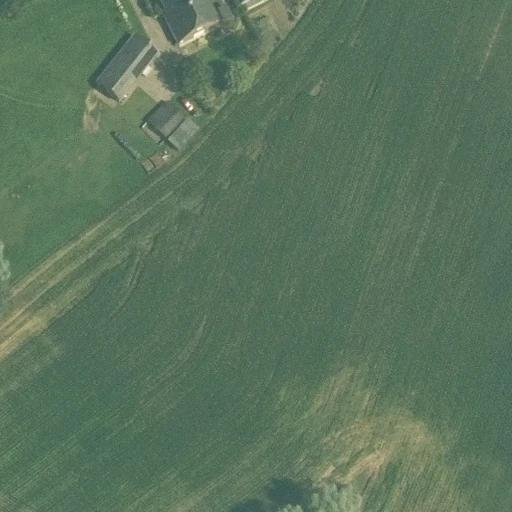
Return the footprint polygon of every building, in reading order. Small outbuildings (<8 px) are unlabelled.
[(195,0),(230,0),(236,12),(260,0),(156,0),(164,15),(164,16),(195,0)] [(195,0),(164,16),(164,15),(162,17),(177,47),(219,26),(206,0),(195,0)] [(164,52),(141,32),(100,79),(122,99),(164,52)] [(165,142),(184,121),(165,104),(146,125),(165,142)] [(177,154),(197,132),(186,122),(166,144),(177,154)]
